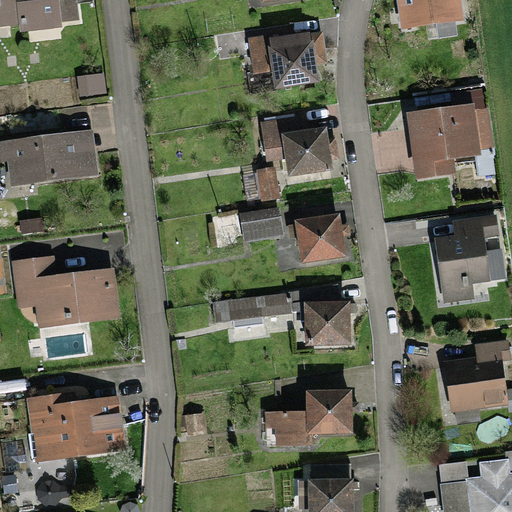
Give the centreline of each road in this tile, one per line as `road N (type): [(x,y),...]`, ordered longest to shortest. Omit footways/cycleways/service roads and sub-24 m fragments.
road 1 (residential): [(393,511),(385,352),(347,75),(356,0)]
road 2 (residential): [(157,511),(162,372),(114,0)]
